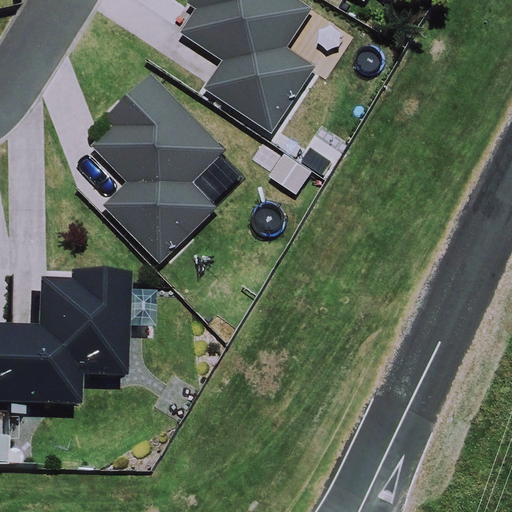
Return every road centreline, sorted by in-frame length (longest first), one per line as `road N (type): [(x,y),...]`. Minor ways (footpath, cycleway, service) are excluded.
road 1 (unclassified): [(360,511),(511,188)]
road 2 (residential): [(61,0),(0,111)]
